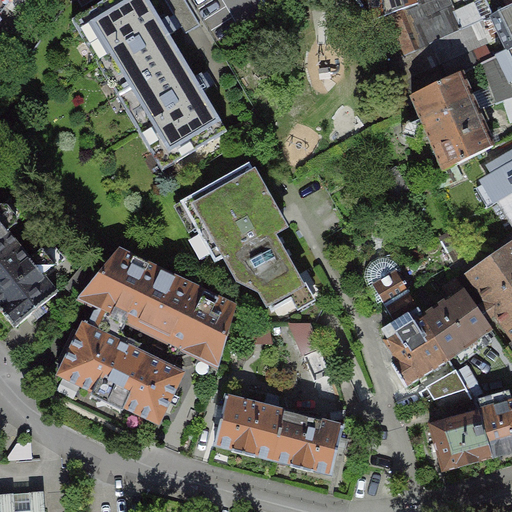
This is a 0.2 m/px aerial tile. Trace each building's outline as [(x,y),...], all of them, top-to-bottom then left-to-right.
[(110,0),(74,22),(118,96),(182,58),(147,0),(110,0)] [(77,0),(83,9),(97,0),(77,0)] [(511,0),(497,0),(504,12),(511,7),(511,0)] [(426,20),(421,5),(372,22),(389,65),(432,45),(463,31),(455,12),(448,10),(426,20)] [(510,54),(511,53),(511,7),(504,12),(491,18),(499,34),(509,52),(510,54)] [(499,34),(491,18),(463,31),(432,45),(444,71),(459,64),(455,54),(469,48),(471,51),(493,41),(492,38),(499,34)] [(511,53),(510,54),(509,52),(498,58),(510,83),(511,81),(511,53)] [(118,96),(164,172),(227,134),(215,113),(182,58),(118,96)] [(511,81),(510,83),(498,58),(482,65),(497,105),(505,102),(511,99),(511,81)] [(494,147),(463,75),(413,98),(445,173),(457,167),(490,149),(494,147)] [(36,138),(28,142),(34,154),(42,150),(36,138)] [(511,138),(494,147),(490,149),(495,160),(505,155),(504,153),(511,149),(511,138)] [(286,229),(250,165),(182,203),(217,264),(226,259),(274,235),(286,229)] [(457,167),(445,173),(451,183),(462,177),(457,167)] [(398,168),(384,176),(396,199),(410,192),(398,168)] [(511,168),(487,183),(499,202),(511,195),(511,168)] [(511,195),(499,202),(511,224),(511,195)] [(0,264),(20,248),(9,234),(18,226),(18,223),(21,214),(13,205),(12,200),(4,206),(0,206),(0,264)] [(454,234),(443,239),(453,256),(463,250),(454,234)] [(307,294),(274,235),(226,259),(239,282),(265,295),(275,312),(307,294)] [(511,245),(469,276),(489,305),(481,311),(488,321),(497,315),(511,335),(511,245)] [(0,264),(0,307),(16,328),(58,295),(45,278),(56,269),(43,253),(31,262),(20,248),(0,264)] [(237,308),(119,251),(97,278),(80,299),(103,310),(183,349),(220,367),(237,308)] [(404,285),(397,273),(404,269),(395,260),(391,259),(385,258),(381,258),(375,260),(371,264),(367,269),(366,275),(367,283),(370,289),(379,304),(384,301),(398,323),(419,309),(406,287),(407,286),(406,283),(404,285)] [(67,288),(80,299),(97,278),(86,264),(67,288)] [(451,299),(424,317),(451,359),(494,330),(488,321),(481,311),(466,289),(464,290),(459,283),(446,292),(451,299)] [(399,363),(393,366),(407,388),(451,359),(424,317),(419,309),(398,323),(384,332),(389,340),(385,342),(399,363)] [(83,326),(59,376),(94,393),(93,396),(121,410),(122,407),(157,424),(182,374),(172,369),(183,349),(103,310),(93,330),(83,326)] [(307,318),(291,325),(316,383),(332,376),(307,318)] [(273,343),(270,328),(255,328),(255,343),(273,343)] [(467,367),(458,373),(467,390),(473,400),(482,395),(467,367)] [(429,389),(421,394),(427,404),(438,400),(467,390),(458,373),(430,390),(429,389)] [(467,390),(438,400),(444,410),(473,400),(467,390)] [(255,457),(274,462),(286,413),(228,398),(215,447),(232,451),(232,453),(255,459),(255,457)] [(492,458),(511,451),(511,401),(479,411),(492,458)] [(443,472),(492,458),(479,411),(430,425),(443,472)] [(314,472),(332,477),(345,428),(286,413),(274,462),(292,466),(291,468),(314,474),(314,472)] [(0,496),(0,511),(44,511),(43,493),(0,496)]
